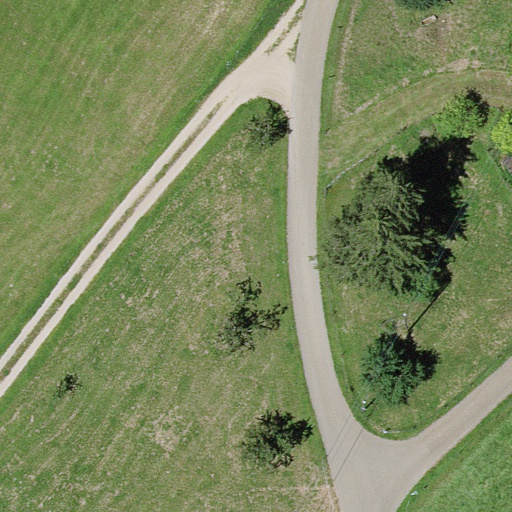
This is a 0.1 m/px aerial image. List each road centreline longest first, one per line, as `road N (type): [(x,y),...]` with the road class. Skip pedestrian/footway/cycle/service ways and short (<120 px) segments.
road 1 (unclassified): [(365,511),(332,415),(303,212),(315,45),(329,0)]
road 2 (track): [(315,45),(260,69),(196,133),(0,389)]
